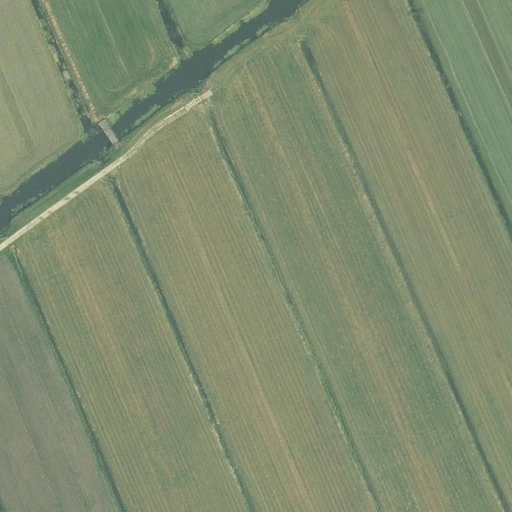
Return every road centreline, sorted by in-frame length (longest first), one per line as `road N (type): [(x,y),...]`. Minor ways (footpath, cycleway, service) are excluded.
road 1 (track): [(434,16),(342,78),(265,96),(127,156),(101,121),(44,0)]
road 2 (track): [(127,156),(0,243)]
